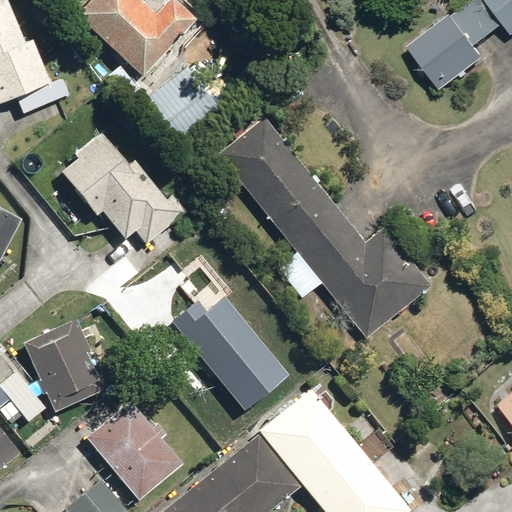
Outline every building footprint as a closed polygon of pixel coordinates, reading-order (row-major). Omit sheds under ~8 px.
[(0,0),(0,100),(14,95),(22,112),(67,94),(61,78),(50,83),(47,77),(46,77),(29,37),(21,40),(4,0),(0,0)] [(136,0),(84,0),(72,13),(139,75),(176,36),(192,18),(172,0),(162,0),(151,13),(136,0)] [(450,13),(407,47),(440,89),(483,56),(475,45),(503,23),(511,34),(511,33),(511,0),(471,0),(452,15),(450,13)] [(224,117),(184,66),(137,103),(177,154),(224,117)] [(262,116),(216,152),(295,251),(275,266),(300,298),(320,282),(364,337),(430,284),(383,225),(362,242),(262,116)] [(68,162),(58,170),(94,215),(99,211),(122,239),(133,230),(144,244),(184,211),(169,193),(163,198),(130,158),(124,163),(98,131),(72,152),(74,155),(67,160),(68,162)] [(0,255),(19,218),(0,207),(0,255)] [(201,332),(185,345),(221,390),(240,375),(258,397),(303,361),(237,281),(235,283),(232,279),(203,302),(208,307),(191,321),(201,332)] [(73,318),(21,342),(38,379),(34,381),(40,393),(43,391),(52,411),(101,390),(86,355),(89,354),(73,318)] [(14,371),(0,382),(0,390),(27,423),(44,408),(14,371)] [(265,511),(300,485),(321,511),(400,511),(405,509),(308,387),(253,431),(256,434),(158,511),(265,511)] [(511,392),(497,404),(511,422),(511,392)] [(128,399),(83,436),(136,500),(181,464),(159,437),(164,432),(154,421),(149,425),(128,399)] [(0,465),(16,452),(0,432),(0,465)] [(125,511),(98,479),(63,509),(65,511),(125,511)]
